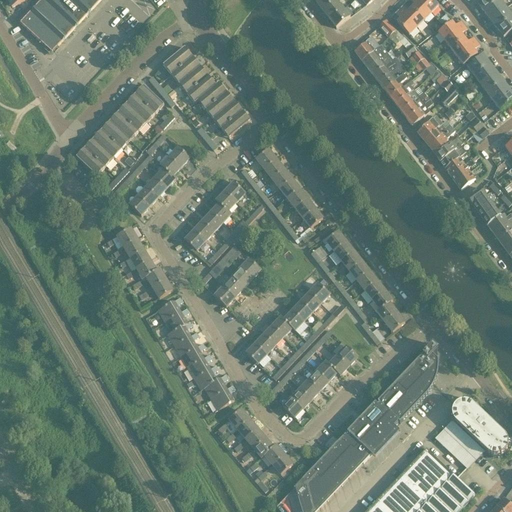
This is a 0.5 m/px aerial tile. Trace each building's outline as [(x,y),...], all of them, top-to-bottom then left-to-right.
[(6,0),(12,9),(25,1),(25,0),(6,0)] [(43,0),(21,25),(52,54),(102,1),(102,0),(43,0)] [(323,13),(337,1),(335,0),(321,0),(316,5),(323,13)] [(431,15),(415,0),(410,0),(410,1),(415,6),(412,10),(424,22),(431,15)] [(415,0),(431,15),(438,8),(430,0),(415,0)] [(484,13),(500,1),(498,0),(482,0),(477,4),(484,13)] [(343,10),(337,1),(323,13),(329,22),(343,10)] [(506,10),(500,1),(484,13),(490,22),(506,10)] [(424,22),(412,10),(408,14),(402,8),(399,11),(417,30),(424,22)] [(343,10),(329,22),(336,30),(351,19),(343,10)] [(511,18),(511,17),(506,10),(490,22),(497,30),(511,18)] [(417,30),(399,11),(395,15),(401,21),(397,24),(409,37),(417,30)] [(511,18),(497,30),(504,39),(511,32),(511,18)] [(387,21),(379,29),(389,39),(396,32),(387,21)] [(445,43),(465,27),(462,23),(456,28),(452,24),(438,34),(445,43)] [(468,31),(465,27),(445,43),(451,51),(465,40),(462,36),(468,31)] [(469,31),(464,35),(470,42),(474,38),(469,31)] [(398,45),(403,39),(398,34),(392,39),(398,45)] [(374,53),(374,52),(370,48),(375,44),(371,39),(366,43),(367,44),(365,46),(363,44),(358,48),(359,50),(355,54),(362,63),(374,53)] [(403,39),(398,45),(395,47),(398,50),(402,45),(407,51),(411,47),(404,39),(403,39)] [(465,40),(451,51),(457,59),(477,43),(474,39),(468,44),(465,40)] [(477,43),(457,59),(464,67),(478,56),(474,52),(481,47),(477,43)] [(374,53),(362,63),(368,71),(386,57),(388,55),(381,46),(374,52),(374,53)] [(411,47),(407,51),(401,56),(404,59),(406,57),(409,60),(417,53),(411,47)] [(172,77),(193,59),(185,49),(164,67),(172,77)] [(418,66),(423,61),(418,54),(409,61),(415,68),(418,66)] [(393,62),(388,55),(386,57),(368,71),(373,78),(393,62)] [(474,78),(490,66),(483,57),(467,69),(474,78)] [(193,59),(172,77),(180,86),(201,68),(193,59)] [(396,60),(393,62),(373,78),(379,85),(402,67),(396,60)] [(423,61),(418,66),(422,72),(429,67),(424,60),(423,61)] [(496,74),(490,66),(474,78),(481,86),(496,74)] [(405,71),(402,67),(379,85),(384,92),(397,82),(395,79),(403,73),(405,71)] [(201,68),(180,86),(188,95),(209,78),(201,68)] [(436,73),(429,80),(434,85),(440,78),(436,73)] [(496,74),(481,86),(487,95),(503,83),(496,74)] [(405,76),(397,82),(384,92),(390,99),(402,89),(400,86),(409,80),(405,76)] [(442,89),(448,82),(442,76),(436,83),(442,89)] [(217,87),(209,78),(188,95),(196,105),(198,103),(198,102),(220,85),(219,84),(217,87)] [(448,82),(442,89),(448,95),(453,90),(455,88),(448,82)] [(411,83),(402,89),(390,99),(395,106),(414,92),(411,88),(414,86),(411,83)] [(503,83),(487,95),(494,103),(509,91),(503,83)] [(227,94),(220,85),(198,102),(198,103),(206,112),(227,94)] [(466,97),(470,94),(464,85),(460,89),(466,97)] [(167,86),(163,90),(163,91),(165,93),(167,96),(172,92),(167,86)] [(144,87),(127,105),(148,124),(164,106),(144,87)] [(448,95),(440,103),(446,110),(460,96),(453,90),(448,95)] [(511,94),(509,91),(494,103),(501,112),(511,103),(511,94)] [(174,92),(168,96),(172,101),(178,97),(174,92)] [(419,99),(414,92),(395,106),(401,114),(419,99)] [(472,92),(470,94),(466,97),(469,102),(476,97),(472,92)] [(235,103),(227,94),(206,112),(214,121),(235,103)] [(424,96),(419,99),(401,114),(406,121),(425,106),(422,102),(426,99),(424,96)] [(235,103),(214,121),(221,130),(243,113),(235,103)] [(425,106),(406,121),(412,128),(430,114),(428,111),(434,107),(430,103),(425,106)] [(464,108),(453,118),(458,124),(472,111),(466,104),(463,107),(464,108)] [(127,105),(111,123),(131,142),(148,124),(127,105)] [(251,122),(243,113),(221,130),(230,140),(251,122)] [(471,114),(466,118),(470,123),(475,119),(471,114)] [(170,124),(163,118),(162,120),(164,122),(164,123),(168,126),(170,124)] [(424,144),(442,126),(436,118),(418,136),(424,144)] [(477,134),(484,129),(477,121),(471,127),(477,134)] [(111,123),(94,141),(114,160),(131,142),(111,123)] [(442,126),(424,144),(430,151),(452,130),(446,123),(442,126)] [(484,129),(477,134),(479,137),(477,139),(480,143),(483,141),(489,136),(484,129)] [(455,134),(452,130),(430,151),(436,158),(450,146),(446,142),(455,134)] [(163,135),(155,145),(163,152),(164,150),(160,146),(167,139),(163,135)] [(450,146),(436,158),(441,165),(461,148),(464,146),(459,139),(450,146)] [(94,141),(77,159),(97,178),(114,160),(94,141)] [(10,143),(7,146),(15,154),(18,151),(10,143)] [(163,152),(155,145),(146,154),(150,157),(153,160),(155,157),(153,154),(157,150),(161,154),(163,152)] [(466,154),(461,148),(441,165),(445,171),(462,157),(466,154)] [(170,159),(181,169),(190,160),(179,150),(170,159)] [(277,162),(269,152),(257,161),(265,171),(277,162)] [(150,157),(141,166),(149,173),(150,173),(151,172),(146,168),(153,160),(150,157)] [(464,160),(462,157),(445,171),(450,178),(465,167),(461,162),(462,160),(463,161),(464,160)] [(129,158),(125,162),(130,167),(134,163),(129,158)] [(181,169),(170,159),(162,168),(164,171),(173,178),(181,169)] [(284,171),(277,162),(265,171),(272,181),(284,171)] [(471,162),(465,167),(450,178),(456,185),(470,174),(468,171),(471,169),(472,170),(476,167),(471,162)] [(149,173),(141,166),(133,175),(136,178),(143,171),(147,175),(149,173)] [(164,171),(156,180),(167,190),(176,181),(173,178),(164,171)] [(253,181),(245,171),(241,174),(249,184),(253,181)] [(292,181),(284,171),(272,181),(280,191),(292,181)] [(473,178),(470,174),(456,185),(461,193),(476,182),(477,183),(480,181),(476,176),(473,178)] [(136,178),(133,175),(124,184),(128,187),(136,178)] [(167,190),(156,180),(148,189),(159,199),(167,190)] [(261,191),(253,181),(249,184),(257,194),(261,191)] [(300,191),(292,181),(280,191),(288,200),(300,191)] [(128,187),(124,184),(116,193),(119,197),(128,187)] [(234,184),(225,194),(237,204),(245,195),(234,184)] [(148,189),(139,198),(151,208),(159,199),(148,189)] [(473,208),(487,198),(481,189),(467,201),(472,208),(473,208)] [(268,201),(261,191),(257,194),(264,204),(268,201)] [(308,201),(300,191),(288,200),(296,210),(308,201)] [(237,204),(225,194),(217,203),(220,206),(228,213),(229,213),(237,204)] [(495,202),(490,195),(487,198),(473,208),(475,211),(478,215),(492,204),(495,202)] [(151,208),(139,198),(130,207),(142,218),(151,208)] [(276,211),(268,201),(264,204),(272,214),(276,211)] [(309,203),(308,201),(296,210),(297,213),(303,220),(315,211),(309,203)] [(497,211),(492,204),(478,215),(483,221),(497,211)] [(220,206),(212,214),(223,225),(232,216),(229,213),(228,213),(220,206)] [(251,218),(254,221),(263,212),(262,211),(264,209),(262,206),(259,209),(251,218)] [(284,220),(276,211),(272,214),(280,224),(284,220)] [(323,221),(315,211),(303,220),(311,230),(323,221)] [(502,218),(497,211),(483,221),(488,228),(502,218)] [(212,214),(203,224),(214,234),(223,225),(212,214)] [(502,219),(502,218),(488,228),(493,236),(509,224),(511,221),(511,216),(506,221),(504,217),(502,219)] [(254,221),(251,218),(245,224),(243,222),(240,225),(242,227),(243,226),(247,229),(254,221)] [(285,222),(284,220),(280,224),(281,225),(288,233),(292,230),(285,222)] [(511,227),(511,221),(509,224),(493,236),(498,243),(511,232),(511,228),(511,227)] [(203,224),(194,233),(206,243),(214,234),(203,224)] [(178,233),(184,240),(192,233),(186,226),(178,233)] [(243,226),(242,227),(237,233),(234,231),(231,234),(234,236),(234,235),(238,239),(247,229),(243,226)] [(124,249),(137,241),(131,230),(118,238),(124,249)] [(299,240),(292,230),(288,233),(295,243),(299,240)] [(334,253),(347,244),(338,234),(336,231),(321,242),(324,245),(326,243),(334,253)] [(511,232),(498,243),(503,250),(511,242),(511,232)] [(206,243),(194,233),(186,242),(197,252),(206,243)] [(234,235),(234,236),(225,245),(229,248),(238,239),(234,235)] [(114,241),(107,245),(109,249),(117,245),(114,241)] [(144,251),(137,241),(124,249),(130,259),(144,251)] [(511,242),(503,250),(509,257),(511,255),(511,242)] [(347,244),(334,253),(342,263),(354,254),(347,244)] [(229,248),(225,245),(217,254),(221,257),(229,248)] [(234,248),(226,256),(230,260),(229,260),(233,264),(242,254),(238,251),(234,248)] [(322,263),(327,259),(319,249),(310,256),(318,266),(322,263)] [(120,251),(113,256),(117,260),(124,256),(120,251)] [(150,262),(144,251),(130,259),(137,270),(150,262)] [(221,257),(217,254),(211,260),(205,254),(202,258),(212,267),(221,257)] [(354,254),(342,263),(350,273),(362,263),(354,254)] [(230,260),(226,256),(218,265),(221,269),(229,260),(230,260)] [(250,261),(241,271),(252,281),(261,271),(250,261)] [(127,262),(120,266),(123,270),(130,266),(127,262)] [(157,273),(156,273),(150,262),(137,270),(144,281),(147,279),(157,273)] [(322,263),(318,266),(326,276),(330,273),(322,263)] [(370,273),(362,263),(350,273),(358,283),(370,273)] [(221,269),(218,265),(209,274),(213,278),(221,269)] [(157,273),(147,279),(153,289),(166,282),(160,271),(156,273),(157,273)] [(241,271),(233,280),(244,290),(252,281),(241,271)] [(133,272),(126,277),(129,281),(136,277),(133,272)] [(338,282),(330,273),(326,276),(334,286),(338,282)] [(377,283),(370,273),(358,283),(365,293),(377,283)] [(213,278),(209,274),(200,284),(206,289),(211,284),(212,284),(214,281),(212,279),(213,278)] [(233,280),(224,289),(235,299),(244,290),(233,280)] [(319,286),(310,295),(321,306),(330,297),(323,290),(328,285),(324,280),(319,286)] [(173,292),(166,282),(153,289),(160,300),(173,292)] [(338,282),(334,286),(342,295),(346,292),(338,282)] [(140,283),(132,287),(135,292),(143,287),(140,283)] [(385,293),(377,283),(365,293),(373,302),(385,293)] [(235,299),(224,289),(216,298),(227,308),(235,299)] [(346,292),(342,295),(349,305),(353,302),(346,292)] [(385,293),(373,302),(381,312),(389,305),(393,303),(385,293)] [(146,294),(139,298),(142,302),(149,298),(146,294)] [(310,295),(301,304),(313,315),(321,306),(310,295)] [(165,324),(181,314),(177,307),(183,304),(180,300),(158,313),(165,324)] [(361,312),(353,302),(349,305),(357,315),(361,312)] [(313,315),(301,304),(293,313),(304,324),(313,315)] [(389,305),(381,312),(378,314),(386,324),(397,315),(389,305)] [(341,307),(332,316),(336,320),(344,310),(341,307)] [(187,311),(181,314),(165,324),(172,335),(188,325),(184,318),(189,315),(187,311)] [(361,312),(357,315),(364,324),(368,321),(361,312)] [(293,313),(285,322),(293,330),(295,333),(304,324),(293,313)] [(405,325),(397,315),(386,324),(393,334),(405,325)] [(336,320),(332,316),(323,325),(327,329),(336,320)] [(282,319),(273,328),(284,339),(293,330),(285,322),(282,319)] [(368,321),(364,324),(365,324),(361,327),(369,337),(373,334),(368,327),(371,325),(369,322),(369,321),(368,321)] [(172,335),(168,337),(175,348),(191,338),(187,332),(193,328),(190,324),(188,325),(172,335)] [(323,325),(315,334),(319,338),(327,329),(323,325)] [(273,328),(265,337),(276,348),(284,339),(273,328)] [(321,341),(324,344),(329,339),(331,341),(335,337),(329,332),(321,341)] [(319,338),(315,334),(306,344),(309,348),(319,338)] [(380,344),(373,334),(369,337),(377,347),(380,344)] [(197,335),(191,338),(175,348),(181,358),(197,348),(194,342),(199,339),(197,335)] [(265,337),(256,346),(267,357),(276,348),(265,337)] [(324,344),(321,341),(312,350),(315,353),(324,344)] [(306,344),(298,352),(302,355),(309,348),(306,344)] [(197,349),(197,348),(181,358),(188,370),(204,360),(200,353),(206,350),(203,346),(197,349)] [(267,357),(256,346),(247,356),(259,366),(267,357)] [(439,362),(439,360),(438,360),(437,361),(433,356),(438,350),(433,346),(378,404),(379,405),(378,406),(376,404),(360,420),(294,490),(295,490),(296,490),(302,511),(318,511),(324,507),(331,499),(338,492),(346,484),(353,477),(360,468),(397,430),(395,428),(397,425),(399,423),(400,424),(426,398),(427,397),(428,395),(430,393),(431,391),(432,389),(433,387),(434,386),(435,384),(435,383),(436,380),(437,378),(438,375),(438,373),(438,372),(439,368),(439,367),(439,364),(439,362)] [(347,348),(338,358),(349,368),(358,359),(347,348)] [(315,353),(312,350),(303,359),(307,363),(310,365),(318,356),(315,353)] [(302,355),(298,352),(290,361),(293,364),(302,355)] [(210,357),(204,360),(188,370),(195,381),(211,371),(207,364),(212,361),(210,357)] [(338,358),(330,367),(329,367),(338,375),(341,377),(349,368),(338,358)] [(307,363),(303,359),(294,368),(298,372),(307,363)] [(293,364),(290,361),(281,370),(285,373),(293,364)] [(327,364),(318,373),(329,384),(338,375),(329,367),(330,367),(327,364)] [(216,368),(211,371),(195,381),(202,392),(205,391),(204,390),(217,382),(214,376),(219,372),(216,368)] [(294,368),(286,377),(290,381),(298,372),(294,368)] [(285,373),(281,370),(272,379),(276,383),(285,373)] [(329,384),(318,373),(309,382),(320,393),(329,384)] [(226,377),(217,382),(204,390),(205,391),(211,401),(228,391),(223,384),(229,381),(226,377)] [(286,377),(278,386),(281,389),(290,381),(286,377)] [(320,393),(309,382),(301,391),(312,402),(320,393)] [(281,389),(278,386),(269,395),(272,399),(281,389)] [(233,388),(228,391),(211,401),(218,412),(234,402),(230,395),(236,392),(233,388)] [(301,391),(292,400),(304,411),(312,402),(301,391)] [(304,411),(292,400),(284,409),(295,420),(304,411)] [(456,407),(455,408),(454,409),(453,411),(453,412),(453,413),(452,414),(452,416),(452,417),(453,418),(453,419),(453,420),(454,422),(455,423),(456,424),(488,455),(490,456),(491,457),(492,457),(494,458),(495,458),(497,458),(498,458),(500,457),(501,457),(502,456),(503,456),(505,454),(506,453),(507,452),(508,451),(508,449),(508,448),(509,446),(509,445),(509,444),(508,443),(508,442),(508,441),(507,440),(507,439),(506,437),(505,437),(473,406),(472,406),(472,405),(471,405),(469,404),(468,404),(467,403),(466,403),(464,403),(462,403),(461,404),(459,405),(457,406),(456,407)] [(238,431),(250,421),(242,412),(230,421),(238,431)] [(250,421),(238,431),(246,440),(257,430),(250,421)] [(452,422),(435,440),(436,441),(466,470),(484,452),(452,422)] [(225,426),(218,431),(221,435),(228,430),(225,426)] [(257,430),(246,440),(253,450),(265,440),(257,430)] [(233,436),(226,441),(230,445),(236,439),(233,436)] [(333,437),(325,447),(330,451),(338,442),(333,437)] [(265,440),(253,450),(262,460),(266,457),(265,457),(273,450),(265,440)] [(241,445),(234,451),(237,454),(244,449),(241,445)] [(277,447),(273,450),(265,457),(266,457),(273,466),(285,457),(277,447)] [(460,511),(475,497),(457,480),(453,477),(426,451),(416,462),(409,469),(396,483),(390,490),(383,497),(371,510),(368,511),(460,511)] [(249,455),(242,460),(245,464),(252,458),(249,455)] [(293,467),(285,457),(273,466),(281,476),(293,467)] [(257,464),(250,469),(253,473),(260,468),(257,464)] [(259,479),(258,479),(261,483),(268,477),(265,474),(264,474),(259,479)] [(501,511),(511,511),(511,508),(504,501),(498,509),(501,511)]
